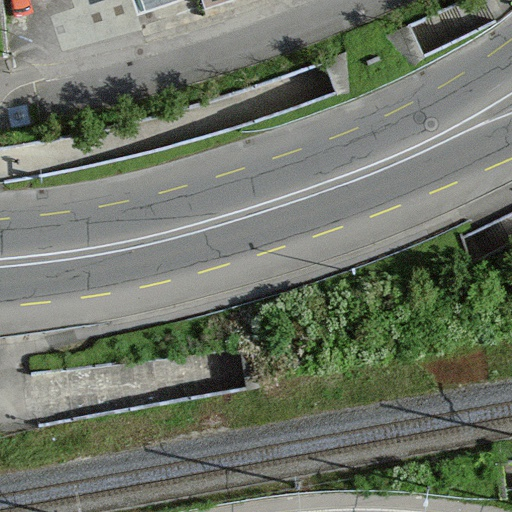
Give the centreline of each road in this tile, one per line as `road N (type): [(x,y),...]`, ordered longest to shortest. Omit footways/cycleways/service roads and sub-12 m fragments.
road 1 (primary): [(0,263),(162,237),(254,210),(397,158),(511,103)]
road 2 (motorway): [(511,370),(265,511)]
